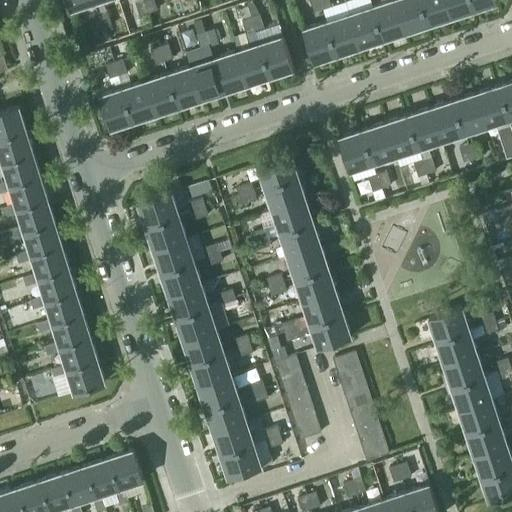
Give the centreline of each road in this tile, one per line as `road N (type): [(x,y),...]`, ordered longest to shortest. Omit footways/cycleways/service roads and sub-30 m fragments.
road 1 (residential): [(86,170),(511,36)]
road 2 (residential): [(151,401),(86,170)]
road 3 (residential): [(86,170),(30,0)]
road 4 (residential): [(0,455),(151,401)]
